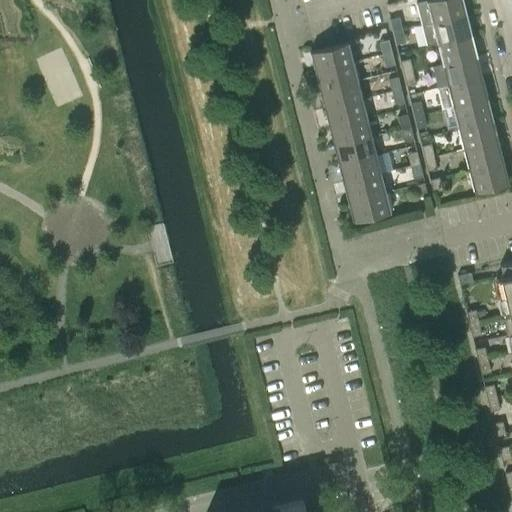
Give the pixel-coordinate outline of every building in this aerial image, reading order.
[(423,0),(416,2),(421,24),(466,13),(462,0),(423,0)] [(466,13),(421,24),(426,44),(436,42),(471,34),(466,13)] [(389,19),(392,31),(402,29),(398,16),(389,19)] [(402,29),(392,31),(395,44),(405,41),(402,29)] [(471,34),(436,42),(441,63),(476,55),(471,34)] [(378,41),(381,54),(391,51),(388,39),(378,41)] [(309,51),(314,70),(352,61),(347,41),(309,51)] [(391,51),(381,54),(385,66),(394,64),(391,51)] [(476,55),(441,63),(446,84),(481,76),(476,55)] [(409,58),(399,60),(403,73),(412,71),(409,58)] [(352,61),(314,70),(319,89),(357,80),(352,61)] [(412,71),(403,73),(406,86),(415,83),(412,71)] [(397,76),(388,78),(391,91),(400,89),(397,76)] [(481,76),(446,84),(437,87),(442,108),(452,106),(487,97),(481,76)] [(357,80),(319,89),(323,108),(362,98),(357,80)] [(400,89),(391,91),(394,104),(403,101),(400,89)] [(487,97),(452,106),(457,127),(492,119),(487,97)] [(362,98),(323,108),(328,126),(366,117),(362,98)] [(420,100),(410,103),(413,116),(423,113),(420,100)] [(406,113),(397,116),(400,128),(410,126),(406,113)] [(423,113),(413,116),(416,128),(426,126),(423,113)] [(366,117),(328,126),(332,145),(371,135),(366,117)] [(492,119),(457,127),(462,148),(497,140),(492,119)] [(410,126),(400,128),(403,141),(413,138),(410,126)] [(371,135),(332,145),(337,164),(375,154),(371,135)] [(497,140),(462,148),(468,169),(503,161),(497,140)] [(430,143),(421,145),(424,158),(433,155),(430,143)] [(416,150),(406,153),(409,166),(419,163),(416,150)] [(375,154),(337,164),(342,182),(380,173),(375,154)] [(433,155),(424,158),(427,170),(436,168),(433,155)] [(503,161),(468,169),(473,191),(508,183),(503,161)] [(419,163),(409,166),(412,178),(422,176),(419,163)] [(380,173),(342,182),(346,201),(385,191),(380,173)] [(438,176),(429,179),(432,192),(442,189),(438,176)] [(423,182),(414,184),(417,197),(427,194),(423,182)] [(385,191),(346,201),(351,221),(390,211),(385,191)] [(511,261),(499,264),(500,267),(501,266),(503,275),(499,276),(511,330),(511,261)] [(469,271),(457,274),(459,284),(472,281),(469,271)] [(475,309),(465,311),(468,324),(478,321),(475,309)] [(478,321),(468,324),(471,336),(481,334),(478,321)] [(484,346),(474,348),(477,361),(487,359),(484,346)] [(487,359),(477,361),(480,374),(490,371),(487,359)] [(493,383),(483,386),(486,398),(496,396),(493,383)] [(496,396),(486,398),(489,411),(499,409),(496,396)] [(502,421),(492,423),(495,436),(505,433),(502,421)] [(507,445),(498,447),(501,460),(511,458),(507,445)] [(305,511),(302,499),(261,509),(262,511),(305,511)]
